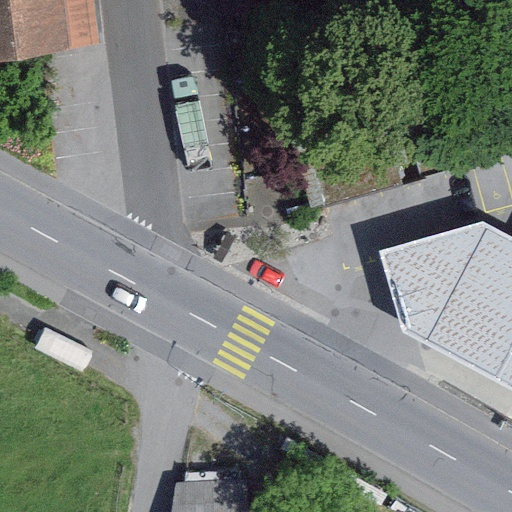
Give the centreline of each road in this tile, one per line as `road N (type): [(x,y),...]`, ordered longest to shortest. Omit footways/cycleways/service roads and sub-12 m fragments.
road 1 (primary): [(168,300),(511,497)]
road 2 (residential): [(168,300),(134,0)]
road 3 (residential): [(150,511),(177,356),(168,300)]
road 4 (primary): [(0,212),(168,300)]
